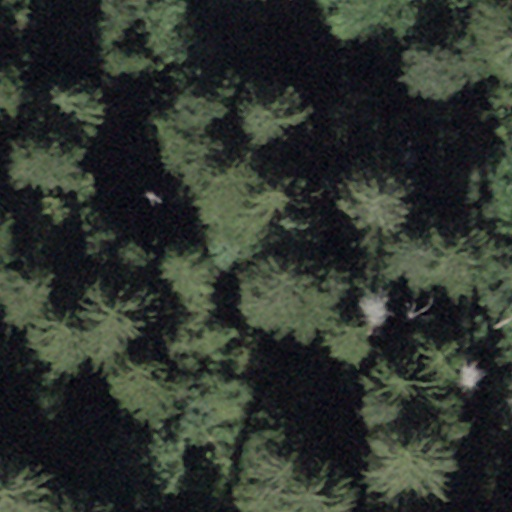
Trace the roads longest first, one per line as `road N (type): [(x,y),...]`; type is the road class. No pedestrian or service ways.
road 1 (track): [(158,0),(121,43),(0,141)]
road 2 (track): [(0,406),(96,494),(140,511)]
